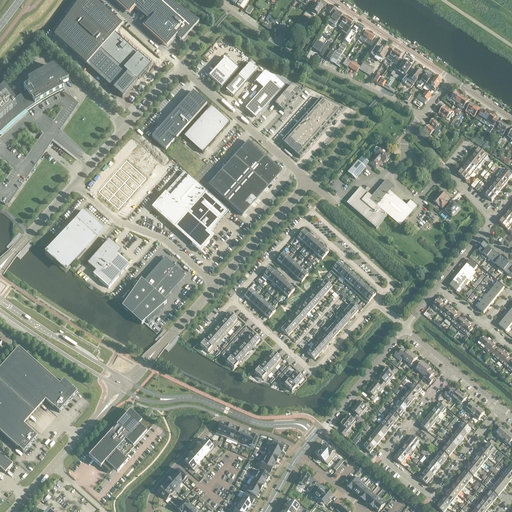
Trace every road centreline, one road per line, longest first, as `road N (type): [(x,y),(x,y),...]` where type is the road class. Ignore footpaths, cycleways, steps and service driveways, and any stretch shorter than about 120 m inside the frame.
road 1 (unclassified): [(419,115),(275,43),(213,0)]
road 2 (residential): [(148,510),(152,492),(217,419),(296,448)]
road 3 (residential): [(232,300),(312,371),(374,303)]
road 4 (residential): [(430,496),(380,457),(452,367)]
road 5 (unclassified): [(76,184),(116,219),(165,241),(215,285)]
road 6 (unclassified): [(181,67),(306,180)]
road 7 (residential): [(300,453),(405,326)]
road 8 (unclassified): [(13,511),(121,388)]
road 9 (unclassified): [(76,184),(181,67)]
road 10 (unclassified): [(128,380),(0,296)]
road 11 (tertiary): [(453,80),(330,0)]
road 12 (unclassified): [(0,309),(121,388)]
road 13 (unknown): [(158,320),(237,229),(232,211)]
road 14 (unclassified): [(215,285),(306,180)]
road 15 (residential): [(384,291),(393,282),(312,210),(303,220)]
